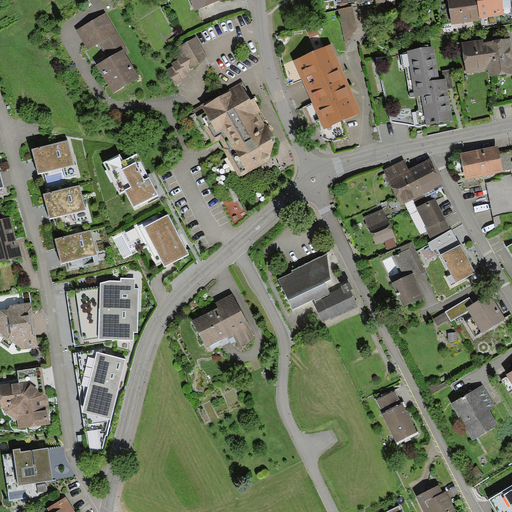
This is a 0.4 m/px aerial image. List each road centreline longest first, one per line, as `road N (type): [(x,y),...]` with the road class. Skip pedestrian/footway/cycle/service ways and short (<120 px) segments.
road 1 (residential): [(109,492),(84,478),(74,459),(41,264),(0,110)]
road 2 (residential): [(312,179),(477,511)]
road 3 (residential): [(331,511),(280,406),(283,338),(234,246)]
road 4 (residential): [(234,246),(157,326),(109,492)]
road 5 (residential): [(260,0),(278,101),(312,179)]
road 6 (residential): [(511,297),(435,141)]
road 7 (residential): [(435,141),(312,179)]
